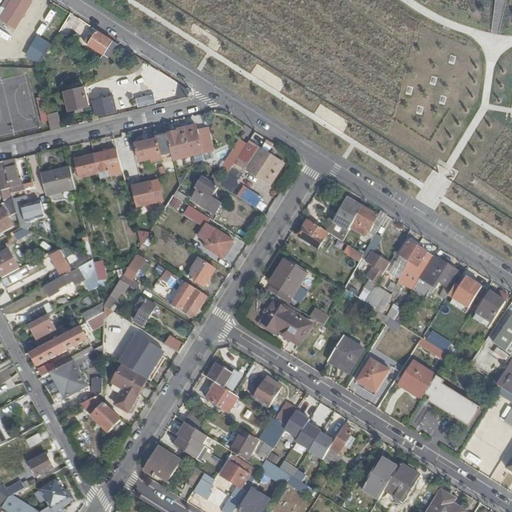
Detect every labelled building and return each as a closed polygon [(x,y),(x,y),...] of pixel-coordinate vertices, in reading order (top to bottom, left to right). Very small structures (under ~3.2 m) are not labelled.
[(0,21),(15,30),(33,3),(28,0),(13,0),(0,21)] [(112,41),(97,32),(94,37),(90,34),(84,43),(103,55),(112,41)] [(89,102),(86,87),(65,92),(70,112),(90,106),(89,102)] [(140,108),(157,104),(154,93),(137,98),(140,108)] [(101,114),(102,118),(118,114),(114,97),(89,102),(90,106),(94,105),(95,109),(97,108),(98,114),(101,114)] [(48,121),(44,100),(39,101),(43,122),(48,121)] [(48,116),(51,131),(61,128),(57,114),(48,116)] [(167,134),(172,154),(175,154),(177,158),(206,151),(200,128),(181,133),(181,130),(171,133),(167,134)] [(172,154),(167,134),(156,137),(157,140),(136,145),(140,163),(153,159),(161,157),(172,154)] [(265,151),(249,141),(232,168),(236,170),(238,166),(263,181),(277,159),(267,153),(269,151),(266,149),(265,151)] [(95,155),(99,174),(101,179),(122,173),(116,150),(95,155)] [(80,179),(99,174),(95,155),(75,160),(80,179)] [(3,163),(9,189),(12,198),(20,223),(26,221),(19,194),(23,193),(21,186),(20,186),(14,161),(3,163)] [(0,190),(0,191),(9,189),(3,163),(0,164),(0,190)] [(46,197),(75,190),(70,167),(41,174),(46,197)] [(234,193),(244,176),(234,170),(224,186),(234,193)] [(196,189),(198,190),(191,202),(214,216),(222,204),(212,198),(217,189),(202,179),(196,189)] [(137,187),(132,188),(137,206),(164,199),(159,181),(137,187)] [(237,197),(258,209),(265,198),(244,186),(237,197)] [(351,228),(363,207),(349,199),(336,223),(349,231),(351,228)] [(373,240),(387,215),(381,211),(378,216),(363,207),(351,228),(373,240)] [(0,233),(13,227),(3,209),(0,210),(0,233)] [(329,225),(325,231),(329,233),(343,242),(349,231),(336,223),(332,220),(329,220),(328,223),(329,225)] [(325,231),(309,221),(299,237),(319,249),(329,233),(325,231)] [(22,229),(14,233),(18,240),(31,233),(22,229)] [(222,259),(233,242),(214,230),(204,247),(222,259)] [(377,251),(383,238),(376,234),(370,248),(377,251)] [(402,258),(408,263),(418,247),(409,242),(400,257),(402,258)] [(362,260),(364,255),(350,246),(345,253),(360,262),(362,260)] [(418,247),(408,263),(405,269),(405,270),(421,280),(425,273),(435,258),(418,247)] [(51,255),(63,277),(71,273),(78,269),(81,267),(74,253),(63,249),(51,255)] [(0,255),(0,275),(2,278),(19,269),(9,250),(0,255)] [(375,292),(391,264),(368,250),(364,255),(362,260),(378,269),(360,299),(365,302),(368,304),(375,292)] [(137,255),(124,276),(132,282),(145,261),(137,255)] [(408,263),(402,258),(398,265),(405,269),(408,263)] [(435,258),(425,273),(429,275),(439,260),(435,258)] [(191,270),(195,273),(191,279),(205,288),(215,270),(198,259),(191,270)] [(270,292),(289,304),(308,273),(287,260),(270,286),(272,288),(270,292)] [(439,260),(429,275),(448,287),(458,272),(439,260)] [(86,265),(93,291),(99,287),(93,261),(86,265)] [(84,281),(78,269),(71,273),(63,277),(44,287),(50,297),(59,293),(57,291),(74,282),(76,285),(84,281)] [(454,298),(469,308),(482,288),(467,278),(454,298)] [(186,284),(172,306),(193,319),(207,297),(186,284)] [(451,292),(446,289),(441,297),(445,300),(451,292)] [(104,307),(110,310),(120,294),(115,291),(104,307)] [(368,304),(372,307),(380,295),(375,292),(368,304)] [(493,323),(505,303),(490,293),(478,314),(493,323)] [(312,324),(275,301),(267,314),(269,315),(262,326),(275,334),(277,332),(299,345),(312,324)] [(156,307),(147,302),(135,322),(143,327),(156,307)] [(368,304),(365,302),(361,309),(385,325),(389,318),(384,314),(372,307),(368,304)] [(45,306),(30,314),(34,321),(49,313),(45,306)] [(88,323),(104,314),(99,306),(83,315),(87,323),(88,323)] [(389,318),(395,321),(397,318),(401,311),(396,307),(392,312),(386,309),(384,314),(389,318)] [(313,318),(325,326),(329,318),(318,311),(313,318)] [(93,332),(104,326),(104,314),(88,323),(93,332)] [(30,327),(41,348),(60,338),(48,317),(30,327)] [(389,318),(385,325),(404,337),(409,330),(402,326),(395,321),(389,318)] [(511,318),(494,344),(506,352),(511,343),(511,318)] [(81,328),(31,356),(37,367),(88,339),(81,328)] [(344,338),(335,332),(331,341),(338,346),(344,338)] [(51,373),(103,346),(103,336),(90,343),(92,347),(55,367),(54,364),(49,367),(48,365),(39,370),(43,378),(51,373)] [(344,338),(338,346),(328,361),(340,369),(343,365),(352,371),(365,350),(344,337),(344,338)] [(179,353),(184,346),(170,338),(166,345),(179,353)] [(319,338),(315,347),(321,350),(326,341),(319,338)] [(418,345),(447,363),(451,356),(446,353),(438,348),(422,338),(418,345)] [(443,342),(438,348),(446,353),(450,346),(443,342)] [(124,367),(146,380),(153,369),(151,368),(159,355),(140,343),(124,367)] [(103,356),(103,346),(51,373),(65,399),(87,387),(77,369),(103,356)] [(460,352),(450,346),(446,353),(451,356),(455,359),(460,352)] [(153,369),(146,380),(147,380),(149,381),(164,358),(159,355),(151,368),(153,369)] [(372,359),(358,382),(376,393),(390,371),(372,359)] [(493,382),(502,388),(511,394),(511,361),(508,359),(498,374),(493,382)] [(426,395),(438,376),(414,361),(399,385),(415,395),(417,392),(425,398),(426,395)] [(225,389),(234,375),(217,364),(208,379),(217,384),(225,389)] [(343,365),(340,369),(350,374),(352,371),(343,365)] [(129,413),(147,380),(146,380),(124,367),(122,366),(112,384),(122,389),(114,405),(129,413)] [(225,389),(231,393),(242,376),(236,372),(234,375),(225,389)] [(438,376),(426,395),(431,399),(429,402),(470,428),(482,408),(444,385),(446,382),(438,376)] [(94,378),(94,394),(103,395),(104,379),(94,378)] [(271,408),(282,391),(266,381),(255,398),(271,408)] [(235,395),(231,393),(225,389),(217,384),(208,400),(230,413),(240,398),(235,395)] [(511,394),(502,388),(499,394),(511,402),(511,394)] [(392,390),(381,407),(389,413),(401,396),(392,390)] [(417,392),(415,395),(423,400),(425,398),(417,392)] [(298,411),(308,416),(316,399),(306,394),(298,411)] [(108,433),(122,420),(98,396),(82,405),(93,416),(91,417),(108,433)] [(297,412),(298,410),(288,403),(277,421),(287,428),(297,412)] [(287,428),(285,431),(297,439),(307,423),(309,420),(297,412),(287,428)] [(189,415),(184,422),(186,423),(195,429),(199,422),(189,415)] [(274,419),(261,441),(265,443),(274,449),(275,447),(283,434),(285,431),(287,428),(277,421),(274,419)] [(195,429),(186,423),(178,436),(180,438),(175,446),(199,461),(207,448),(205,447),(211,439),(195,429)] [(297,439),(295,442),(309,451),(320,432),(321,431),(307,423),(297,439)] [(348,429),(345,427),(336,442),(324,461),(329,464),(332,460),(339,464),(343,457),(340,456),(346,447),(352,436),(354,433),(348,429)] [(336,442),(320,432),(309,451),(324,461),(336,442)] [(243,433),(231,451),(233,453),(246,461),(258,442),(243,433)] [(31,448),(42,441),(39,435),(28,441),(31,448)] [(356,438),(352,436),(346,447),(350,449),(356,438)] [(269,457),(274,449),(265,443),(260,451),(269,457)] [(183,460),(161,446),(147,468),(148,473),(155,478),(158,474),(170,482),(183,460)] [(38,478),(54,469),(47,455),(31,464),(38,478)] [(230,463),(231,463),(250,475),(254,469),(233,457),(230,463)] [(383,457),(361,491),(379,502),(386,491),(400,468),(383,457)] [(276,466),(267,460),(260,471),(283,487),(290,476),(276,466)] [(222,477),(242,489),(250,475),(231,463),(222,477)] [(405,502),(421,476),(402,464),(400,468),(386,491),(405,502)] [(21,479),(0,489),(0,498),(3,494),(9,498),(11,497),(23,491),(26,489),(21,479)] [(53,511),(72,502),(67,491),(64,493),(57,479),(39,489),(48,507),(39,511),(35,511),(11,497),(9,498),(2,508),(1,509),(6,511),(53,511)] [(201,479),(193,491),(204,498),(212,486),(201,479)] [(263,511),(271,501),(254,490),(240,511),(263,511)] [(311,501),(315,504),(321,494),(317,491),(311,501)] [(430,511),(464,511),(454,505),(456,501),(442,493),(430,511)] [(0,498),(0,507),(2,508),(9,498),(3,494),(0,498)] [(234,511),(242,500),(235,495),(224,511),(234,511)]
